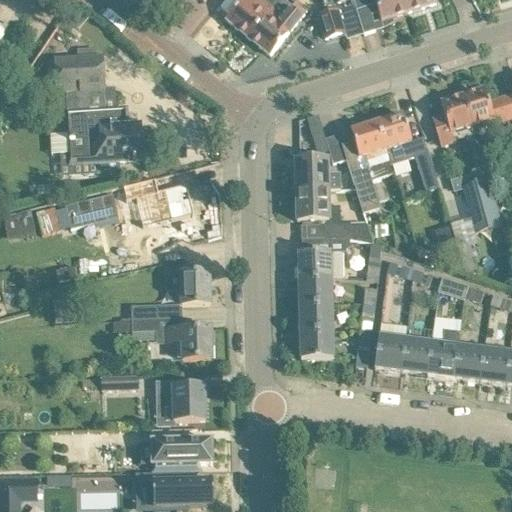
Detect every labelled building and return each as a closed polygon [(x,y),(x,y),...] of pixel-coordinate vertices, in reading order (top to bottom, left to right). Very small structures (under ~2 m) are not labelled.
[(243,0),(238,6),(225,22),(248,40),(280,0),(243,0)] [(281,0),(280,0),(248,40),(270,58),(307,13),(295,4),(292,8),(281,0)] [(373,0),(374,4),(375,7),(380,23),(392,20),(408,15),(403,0),(373,0)] [(403,0),(408,15),(435,6),(433,0),(403,0)] [(335,13),(318,18),(319,22),(325,41),(344,35),(359,30),(349,2),(335,6),(333,7),(335,13)] [(119,171),(118,163),(142,162),(140,126),(126,127),(125,111),(104,113),(101,60),(98,60),(97,49),(77,50),(77,61),(57,63),(58,92),(65,91),(67,136),(49,137),(50,156),(59,155),(61,177),(103,173),(103,172),(119,171)] [(510,121),(503,100),(488,105),(484,91),(464,98),(473,127),(493,121),(495,126),(510,121)] [(449,135),(473,127),(464,98),(440,105),(444,118),(432,122),(439,143),(451,139),(449,135)] [(388,122),(376,125),(385,153),(390,168),(415,160),(425,192),(436,188),(432,175),(434,175),(424,144),(411,148),(410,145),(411,144),(408,136),(403,117),(400,118),(397,114),(388,117),(388,122)] [(317,158),(328,154),(325,142),(324,141),(317,118),(306,122),(317,158)] [(353,144),(341,147),(347,163),(354,187),(363,216),(381,211),(378,203),(372,183),(392,177),(390,168),(385,153),(376,125),(350,133),(353,144)] [(338,137),(324,141),(330,160),(333,167),(347,163),(341,147),(338,137)] [(295,164),(296,193),(328,193),(339,192),(339,175),(327,175),(327,163),(295,164)] [(466,178),(450,183),(453,195),(462,193),(470,221),(475,237),(491,232),(501,229),(498,219),(488,182),(469,187),(466,178)] [(166,193),(140,199),(146,228),(173,222),(192,217),(185,189),(166,193)] [(113,192),(84,198),(87,210),(91,224),(92,231),(120,226),(116,205),(113,192)] [(328,193),(296,193),(297,223),(326,223),(326,227),(323,227),(324,241),(329,241),(350,240),(350,243),(372,247),(366,226),(342,227),(340,222),(340,208),(328,209),(328,193)] [(8,243),(35,238),(34,233),(58,228),(59,233),(69,231),(65,207),(41,212),(42,217),(30,219),(30,215),(3,220),(8,243)] [(506,254),(501,237),(492,240),(497,257),(506,254)] [(298,255),(298,283),(331,282),(343,281),(342,254),(330,255),(329,241),(324,241),(303,242),(303,255),(298,255)] [(381,262),(380,262),(381,249),(371,247),(366,284),(378,286),(381,262)] [(403,280),(406,269),(390,264),(387,276),(403,280)] [(438,291),(442,281),(417,273),(414,284),(438,291)] [(177,305),(181,305),(181,308),(209,308),(208,275),(180,276),(180,277),(166,277),(166,294),(176,294),(177,305)] [(464,300),(467,289),(442,281),(438,291),(464,300)] [(331,308),(331,282),(298,283),(299,309),(331,308)] [(467,289),(464,300),(480,305),(483,295),(467,289)] [(365,290),(363,307),(374,309),(377,292),(365,290)] [(511,302),(502,300),(499,311),(511,315),(511,302)] [(73,302),(53,304),(55,326),(76,324),(73,302)] [(360,333),(371,335),(374,309),(363,307),(361,323),(363,324),(362,333),(360,333)] [(155,322),(155,308),(118,310),(119,323),(131,322),(155,322)] [(299,309),(300,335),(332,334),(331,308),(299,309)] [(131,322),(131,334),(156,333),(155,322),(131,322)] [(182,363),(191,363),(211,362),(210,330),(181,331),(181,332),(161,333),(161,346),(181,346),(182,363)] [(427,378),(453,381),(457,349),(459,335),(442,332),(440,347),(431,346),(427,378)] [(359,342),(358,349),(356,369),(366,371),(370,343),(371,335),(360,333),(359,342)] [(333,361),(332,334),(300,335),(301,362),(333,361)] [(374,372),(401,375),(406,343),(378,339),(374,372)] [(401,375),(427,378),(431,346),(406,343),(401,375)] [(453,381),(479,385),(483,352),(457,349),(453,381)] [(483,352),(479,385),(505,388),(509,356),(483,352)] [(101,394),(138,394),(137,381),(94,381),(95,391),(101,390),(101,394)] [(175,385),(155,385),(156,407),(172,407),(173,424),(185,424),(205,424),(204,389),(175,390),(175,385)] [(152,467),(152,476),(195,475),(200,475),(200,467),(212,467),(211,443),(151,444),(151,446),(141,447),(141,467),(152,467)] [(152,476),(137,476),(138,488),(152,487),(152,511),(179,511),(180,509),(188,509),(213,509),(212,483),(195,483),(195,475),(152,476)] [(71,479),(62,479),(62,490),(71,490),(71,479)] [(37,483),(0,483),(0,511),(18,511),(18,503),(37,502),(37,483)]
